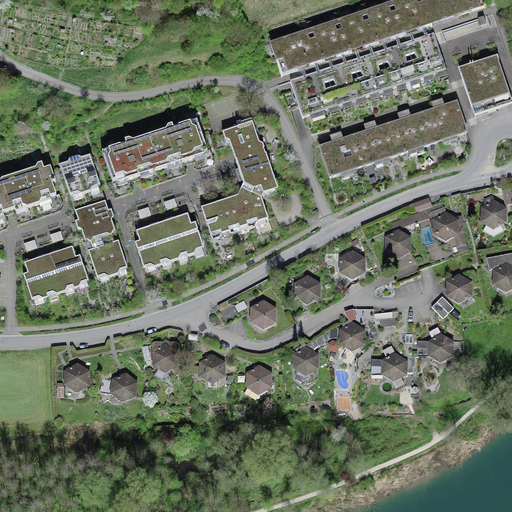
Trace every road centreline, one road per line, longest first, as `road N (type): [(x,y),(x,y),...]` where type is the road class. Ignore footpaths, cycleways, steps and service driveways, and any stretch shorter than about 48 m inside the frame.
road 1 (residential): [(335,231),(259,88),(217,80),(91,95),(0,59)]
road 2 (residential): [(186,309),(199,328),(263,348),(347,302),(427,296)]
road 3 (tertiary): [(0,343),(92,336),(186,309)]
road 4 (tertiary): [(186,309),(335,231)]
road 5 (tertiary): [(335,231),(481,175)]
